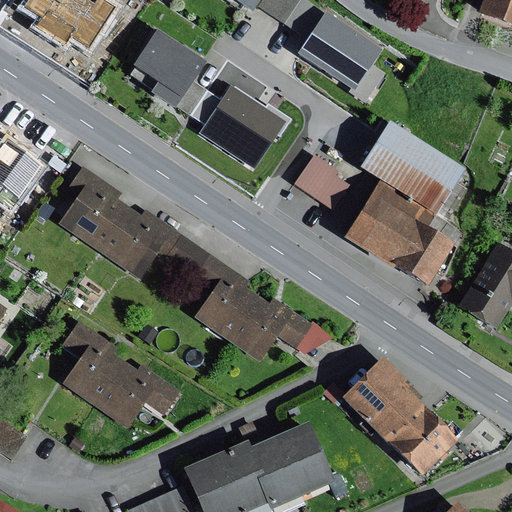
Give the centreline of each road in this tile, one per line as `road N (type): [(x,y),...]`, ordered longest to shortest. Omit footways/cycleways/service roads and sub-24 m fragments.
road 1 (primary): [(511,405),(0,67)]
road 2 (residential): [(354,0),(449,52),(511,71)]
